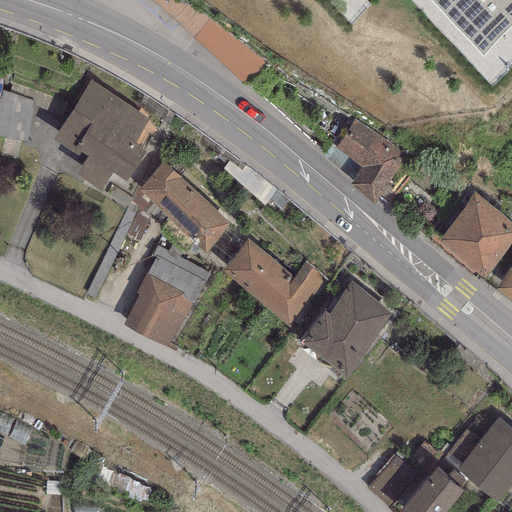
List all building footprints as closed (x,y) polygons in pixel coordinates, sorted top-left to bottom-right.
[(259,67),(180,0),(162,0),(157,7),(245,82),(259,67)] [(511,0),(428,0),(481,55),(511,25),(511,0)] [(152,123),(91,83),(52,142),(80,161),(85,154),(94,160),(84,176),(104,188),(115,170),(131,181),(148,155),(136,147),(152,123)] [(407,167),(359,129),(342,152),(368,173),(358,186),(379,203),(407,167)] [(230,226),(164,165),(139,193),(204,254),(230,226)] [(511,228),(511,215),(472,186),(440,230),(487,264),(511,228)] [(296,282),(249,242),(225,271),(291,327),(329,283),(309,266),(296,282)] [(511,253),(497,277),(511,287),(511,253)] [(193,301),(147,277),(122,324),(168,348),(193,301)] [(394,316),(354,285),(311,342),(351,373),(394,316)] [(511,469),(511,417),(495,405),(457,456),(499,487),(511,469)] [(388,499),(416,469),(394,449),(366,479),(388,499)] [(433,511),(462,475),(435,455),(401,500),(416,511),(433,511)]
